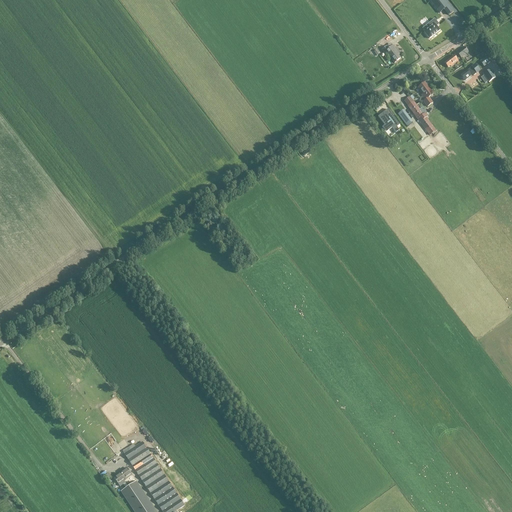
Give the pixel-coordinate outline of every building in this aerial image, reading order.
[(430,0),(434,3),(432,5),(439,14),(449,7),(443,0),(430,0)] [(446,12),(450,19),(454,16),(450,10),(446,12)] [(440,17),(435,21),(442,29),(447,25),(440,17)] [(424,33),(430,39),(440,31),(435,24),(424,33)] [(384,54),(386,52),(395,63),(401,59),(397,54),(398,53),(391,44),(387,46),(382,50),(384,54)] [(461,58),(468,52),(465,48),(458,53),(461,58)] [(458,61),(454,56),(445,64),(448,68),(450,66),(451,67),(458,61)] [(484,67),(491,62),(490,61),(493,60),(490,56),(488,58),(487,57),(480,62),(484,67)] [(474,76),(480,71),(475,65),(461,76),(465,81),(473,75),(474,76)] [(496,78),(491,70),(483,75),(489,83),(496,78)] [(433,103),(429,98),(434,94),(428,87),(425,83),(418,88),(423,95),(422,95),(426,100),(423,102),(428,108),(433,103)] [(404,101),(408,106),(408,107),(430,136),(436,131),(427,119),(428,118),(427,117),(428,117),(425,114),(424,115),(414,102),(410,97),(404,101)] [(395,125),(397,128),(400,126),(389,110),(379,117),(385,126),(384,127),(387,131),(395,125)] [(399,115),(407,125),(412,122),(404,112),(399,115)] [(131,464),(150,453),(148,449),(133,457),(132,455),(146,447),(144,444),(125,454),(131,464)] [(151,455),(141,460),(142,463),(153,458),(151,455)] [(137,473),(157,463),(155,460),(136,470),(137,473)] [(135,469),(143,464),(141,461),(133,466),(135,469)] [(126,483),(124,481),(132,475),(127,468),(118,475),(114,478),(120,487),(126,483)] [(146,485),(164,474),(162,470),(143,481),(146,485)] [(108,482),(112,478),(109,473),(104,477),(108,482)] [(166,477),(149,486),(162,511),(175,511),(184,506),(178,494),(177,494),(173,487),(173,488),(170,483),(160,488),(159,486),(168,481),(166,477)] [(124,488),(121,490),(124,494),(129,502),(131,503),(132,502),(133,499),(132,499),(131,497),(127,496),(123,491),(128,492),(128,485),(133,492),(134,486),(135,488),(138,489),(140,488),(140,485),(136,480),(134,480),(133,483),(131,483),(124,487),(124,488)]
